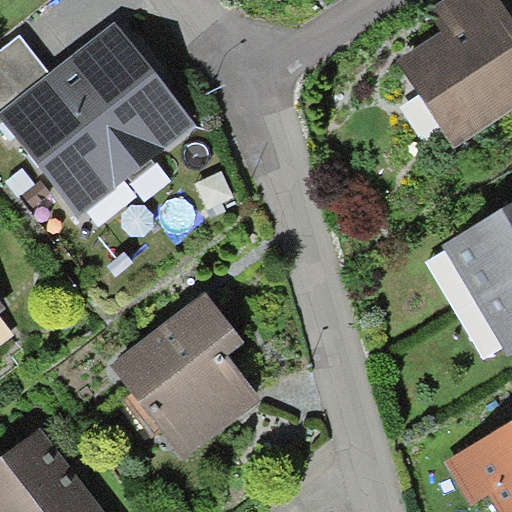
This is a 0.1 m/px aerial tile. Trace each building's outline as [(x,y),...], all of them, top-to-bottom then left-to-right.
[(409,68),(454,140),(511,103),(511,34),(490,0),(458,0),(431,17),(447,44),(409,68)] [(48,85),(4,121),(79,211),(182,127),(107,37),(48,85)] [(0,115),(4,121),(48,85),(16,45),(0,57),(0,115)] [(511,213),(446,250),(504,352),(511,347),(511,213)] [(202,308),(115,373),(177,455),(249,401),(221,363),(236,353),(202,308)] [(511,511),(511,439),(463,468),(486,507),(501,498),(509,511),(511,511)] [(87,511),(36,440),(0,465),(0,511),(87,511)]
